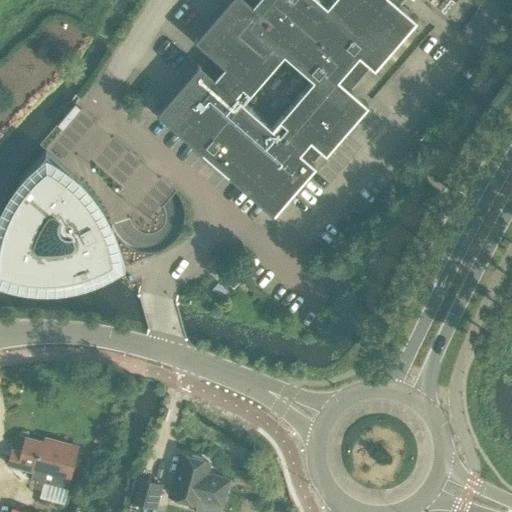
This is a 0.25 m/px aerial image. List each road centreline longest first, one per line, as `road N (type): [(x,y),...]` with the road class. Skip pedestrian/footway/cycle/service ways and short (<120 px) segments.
road 1 (unclassified): [(229,214),(269,246),(306,236),(491,0)]
road 2 (unclassified): [(169,0),(115,89),(114,111),(229,214)]
road 3 (tertiary): [(511,160),(387,388)]
road 4 (tertiary): [(418,400),(511,206)]
road 5 (tertiary): [(178,355),(97,335),(0,336)]
road 6 (unclassified): [(178,355),(157,295),(229,214)]
